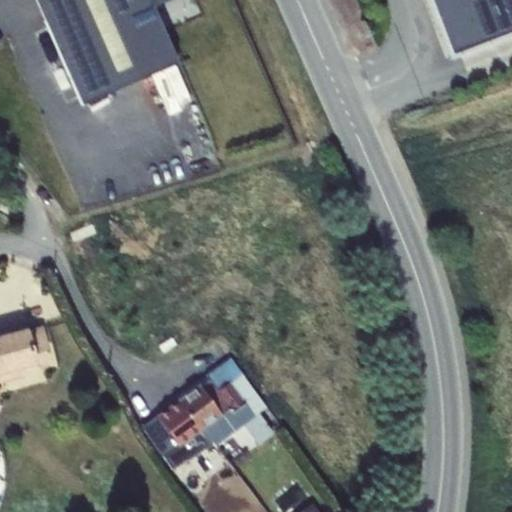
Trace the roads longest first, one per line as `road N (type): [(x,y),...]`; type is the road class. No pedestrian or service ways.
road 1 (tertiary): [(439,511),(444,380),(421,275),(396,201),(301,0)]
road 2 (unknown): [(0,6),(59,130),(92,149),(149,145)]
